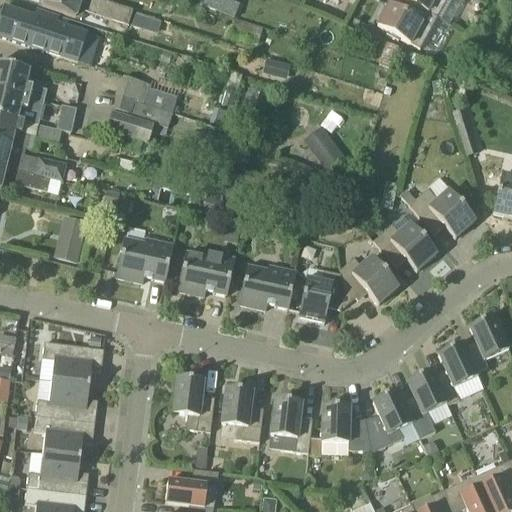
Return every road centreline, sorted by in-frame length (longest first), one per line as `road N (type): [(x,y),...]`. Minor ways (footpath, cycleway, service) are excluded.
road 1 (residential): [(511,267),(488,271),(389,355),(356,367),(147,330)]
road 2 (residential): [(123,511),(147,330)]
road 3 (residential): [(147,330),(0,295)]
